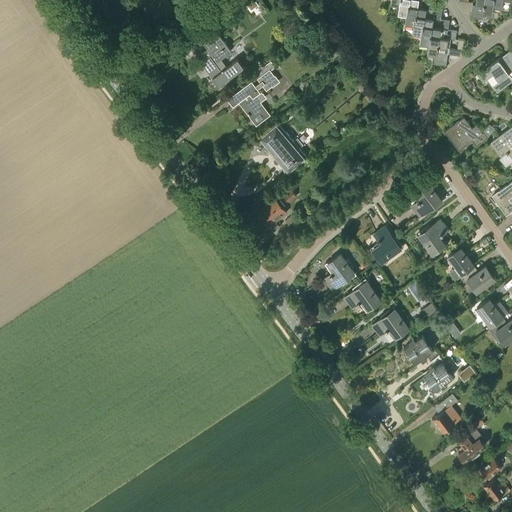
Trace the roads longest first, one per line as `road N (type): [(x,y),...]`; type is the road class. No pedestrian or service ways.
road 1 (residential): [(434,511),(270,291)]
road 2 (residential): [(270,291),(119,87)]
road 3 (residential): [(270,291),(327,230),(431,145)]
road 4 (residential): [(511,258),(431,145)]
